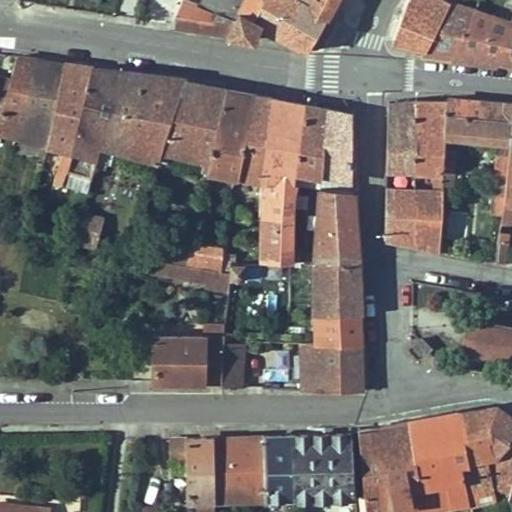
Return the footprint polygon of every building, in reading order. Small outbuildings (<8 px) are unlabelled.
[(236,22),(197,0),(187,0),(183,8),(164,6),(153,30),(237,43),(247,28),(236,22)] [(197,0),(236,22),(248,0),(197,0)] [(248,0),(236,22),(247,28),(293,54),(311,23),(291,12),(297,0),(248,0)] [(324,0),(297,0),(291,12),(311,23),(324,0)] [(434,6),(420,0),(393,0),(391,4),(379,47),(413,54),(434,6)] [(459,18),(434,6),(413,54),(414,61),(443,64),(459,18)] [(493,33),(459,18),(443,64),(481,68),(493,33)] [(511,24),(498,19),(493,33),(511,40),(511,24)] [(511,63),(511,40),(493,33),(481,68),(509,71),(511,63)] [(20,63),(1,61),(0,63),(0,112),(3,97),(10,99),(20,63)] [(3,97),(0,112),(0,130),(1,131),(0,138),(0,140),(9,142),(11,133),(31,138),(49,67),(20,63),(10,99),(3,97)] [(31,138),(28,148),(47,152),(56,154),(57,148),(80,71),(49,67),(31,138)] [(52,165),(49,175),(56,177),(58,171),(71,174),(75,162),(103,74),(80,71),(57,148),(56,154),(52,165)] [(103,74),(75,162),(84,164),(89,150),(105,154),(129,78),(103,74)] [(105,154),(142,163),(144,158),(146,154),(170,89),(171,84),(129,78),(105,154)] [(146,154),(144,158),(170,164),(188,93),(170,89),(146,154)] [(188,93),(170,164),(191,170),(208,97),(188,93)] [(190,176),(222,182),(231,159),(238,102),(208,97),(191,170),(190,176)] [(231,159),(222,182),(244,187),(257,105),(238,102),(231,159)] [(334,119),(257,105),(244,187),(241,208),(231,271),(286,273),(291,191),(278,190),(280,175),(336,181),(334,119)] [(371,108),(371,176),(398,178),(398,134),(398,112),(398,108),(371,108)] [(475,200),(487,200),(495,108),(430,108),(430,112),(424,180),(423,194),(435,195),(441,145),(476,148),(474,177),(477,178),(475,200)] [(511,110),(495,108),(487,200),(486,213),(484,229),(498,230),(502,202),(509,203),(507,216),(511,216),(511,110)] [(398,134),(398,178),(424,180),(430,112),(398,112),(398,134)] [(47,152),(43,162),(52,165),(56,154),(47,152)] [(49,175),(52,165),(43,162),(40,174),(49,177),(49,175)] [(337,196),(301,192),(299,273),(341,274),(337,196)] [(399,251),(398,198),(371,196),(372,245),(399,251)] [(423,200),(398,198),(399,251),(419,255),(423,200)] [(218,225),(209,270),(227,271),(231,271),(241,208),(223,206),(221,226),(218,225)] [(83,216),(60,208),(52,234),(75,242),(83,216)] [(172,256),(173,251),(150,246),(148,254),(144,268),(168,273),(172,256)] [(493,250),(482,249),(480,268),(491,271),(493,250)] [(138,252),(135,266),(144,268),(148,254),(138,252)] [(205,262),(172,256),(168,273),(202,277),(205,262)] [(207,288),(208,280),(129,270),(129,282),(183,289),(182,300),(206,301),(207,288)] [(208,280),(207,288),(226,288),(227,271),(209,270),(208,278),(208,280)] [(341,274),(299,273),(299,321),(345,322),(341,274)] [(444,307),(444,286),(415,286),(415,307),(444,307)] [(345,322),(299,321),(299,350),(347,353),(345,322)] [(511,340),(425,324),(418,360),(511,377),(511,340)] [(140,344),(140,390),(200,393),(202,354),(203,346),(140,344)] [(407,348),(397,356),(407,368),(417,360),(407,348)] [(299,350),(286,351),(285,395),(299,394),(350,395),(347,353),(299,350)] [(202,354),(200,393),(218,394),(218,354),(202,354)] [(480,410),(468,412),(476,465),(481,466),(507,428),(483,411),(480,410)] [(446,466),(453,501),(494,496),(499,489),(511,470),(511,431),(507,428),(481,466),(476,465),(468,412),(444,417),(452,465),(446,466)] [(391,475),(396,508),(431,503),(433,511),(439,511),(454,509),(453,501),(446,466),(452,465),(444,417),(421,421),(430,468),(402,474),(391,475)] [(421,421),(394,426),(402,474),(430,468),(421,421)] [(394,426),(370,430),(377,477),(391,475),(402,474),(394,426)] [(370,430),(347,435),(352,511),(372,511),(375,511),(370,479),(377,477),(370,430)] [(278,473),(279,507),(343,505),(336,437),(276,440),(278,473)] [(251,441),(254,508),(279,507),(278,473),(276,440),(251,441)] [(196,444),(198,511),(254,508),(251,441),(196,444)] [(175,511),(198,511),(196,444),(157,446),(158,469),(174,468),(175,511)] [(511,470),(499,489),(511,497),(511,470)] [(370,479),(375,511),(396,508),(391,475),(377,477),(370,479)] [(396,511),(433,511),(431,503),(396,508),(396,511)]
